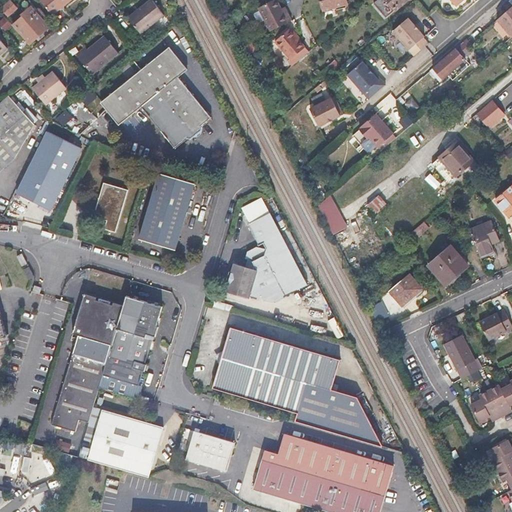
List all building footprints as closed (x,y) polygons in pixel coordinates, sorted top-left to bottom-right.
[(42,0),(54,16),(75,0),(42,0)] [(151,0),(127,19),(140,35),(163,16),(151,0)] [(287,22),(283,13),(280,14),(277,8),(272,0),(271,0),(255,9),(267,32),(287,22)] [(318,0),(321,12),(347,5),(346,0),(318,0)] [(377,0),(374,4),(386,18),(406,0),(377,0)] [(511,37),(511,36),(511,6),(497,20),(511,37)] [(24,18),(15,26),(32,45),(50,29),(38,15),(36,16),(35,15),(28,21),(24,18)] [(409,18),(393,31),(410,50),(425,37),(409,18)] [(276,42),(284,51),(286,48),(294,57),(306,46),(291,29),(276,42)] [(107,36),(80,57),(94,74),(120,53),(107,36)] [(444,82),(449,78),(467,62),(465,59),(473,53),(470,50),(474,47),(468,41),(434,71),(444,82)] [(210,119),(178,78),(187,70),(169,47),(101,102),(119,124),(141,106),(174,148),(186,138),(187,139),(191,139),(194,137),(194,133),(199,130),(201,130),(202,130),(203,126),(202,125),(210,119)] [(322,83),(327,78),(340,67),(335,60),(320,72),(318,69),(313,72),(322,83)] [(371,100),(387,85),(376,73),(375,74),(364,62),(349,75),(371,100)] [(467,62),(449,78),(454,83),(472,67),(467,62)] [(55,72),(35,89),(49,105),(68,88),(55,72)] [(335,95),(332,97),(341,115),(344,114),(335,95)] [(320,126),(341,115),(332,97),(311,108),(320,126)] [(0,173),(16,160),(35,125),(11,98),(0,107),(0,173)] [(492,100),(477,114),(489,128),(505,115),(492,100)] [(361,131),(363,134),(380,119),(376,115),(361,127),(362,129),(360,130),(361,131)] [(276,122),(280,131),(286,126),(281,118),(276,122)] [(379,147),(393,134),(380,119),(363,134),(368,139),(370,137),(378,146),(379,147)] [(413,123),(404,131),(408,135),(417,127),(413,123)] [(50,131),(18,192),(52,209),(84,149),(50,131)] [(396,138),(393,134),(379,147),(382,151),(396,138)] [(457,141),(439,157),(456,177),(474,161),(457,141)] [(158,178),(138,244),(174,255),(194,188),(158,178)] [(103,187),(92,221),(98,223),(97,228),(102,230),(104,225),(106,226),(103,233),(114,237),(128,195),(103,187)] [(511,187),(496,201),(509,216),(511,213),(511,187)] [(367,205),(374,213),(386,203),(378,195),(367,205)] [(333,227),(341,220),(329,198),(321,204),(333,227)] [(274,306),(300,293),(297,287),(304,283),(270,218),(248,229),(259,250),(264,248),(267,254),(266,259),(256,265),(249,263),(247,271),(235,268),(227,296),(250,303),(251,299),(274,306)] [(468,229),(477,250),(500,241),(491,220),(468,229)] [(408,235),(413,241),(413,242),(429,228),(424,221),(408,235)] [(408,235),(397,245),(402,250),(413,241),(408,235)] [(428,265),(445,285),(468,266),(451,246),(428,265)] [(21,265),(26,262),(27,262),(22,252),(16,255),(21,265)] [(29,265),(28,266),(23,268),(28,278),(34,275),(29,265)] [(426,279),(416,266),(412,269),(423,282),(426,279)] [(409,273),(388,290),(402,306),(422,289),(409,273)] [(297,287),(300,293),(307,289),(304,283),(297,287)] [(57,392),(61,393),(59,401),(54,400),(51,411),(55,413),(50,430),(74,437),(77,424),(87,428),(98,390),(102,379),(122,309),(112,306),(112,307),(109,307),(109,305),(98,302),(98,303),(95,303),(95,301),(83,297),(82,303),(83,303),(82,306),(81,305),(73,333),(74,333),(73,335),(72,335),(71,338),(78,340),(77,344),(72,342),(68,354),(73,356),(71,363),(66,361),(62,373),(67,375),(65,382),(60,381),(57,392)] [(122,309),(102,379),(98,390),(135,401),(142,376),(144,376),(146,370),(144,369),(153,340),(155,341),(157,331),(156,331),(161,312),(125,301),(122,309)] [(377,320),(388,315),(382,301),(370,306),(377,320)] [(481,323),(489,341),(511,330),(511,323),(506,311),(481,323)] [(296,420),(382,446),(357,397),(332,390),(342,359),(230,325),(211,387),(298,413),(296,420)] [(479,371),(482,370),(477,360),(473,361),(461,336),(444,345),(461,380),(479,371)] [(506,409),(511,405),(511,385),(511,386),(501,391),(499,386),(489,391),(502,418),(509,414),(506,409)] [(495,421),(502,418),(489,391),(479,396),(482,401),(471,406),(478,422),(492,415),(495,421)] [(88,458),(148,476),(163,427),(103,410),(88,458)] [(194,430),(186,460),(227,472),(236,442),(194,430)] [(379,511),(394,466),(284,434),(278,454),(265,450),(253,488),(333,511),(379,511)] [(497,473),(511,465),(511,450),(507,442),(491,450),(497,460),(492,463),(497,473)] [(511,489),(511,465),(497,473),(502,483),(507,481),(511,489)]
